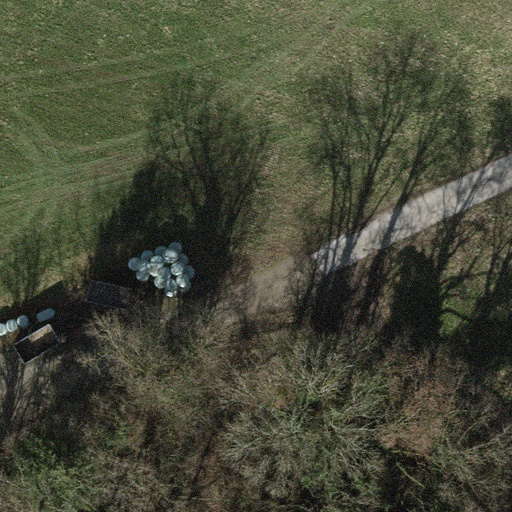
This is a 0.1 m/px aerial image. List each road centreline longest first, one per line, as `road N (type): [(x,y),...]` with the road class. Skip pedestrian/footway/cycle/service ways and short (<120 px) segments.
road 1 (track): [(0,398),(264,289)]
road 2 (track): [(511,416),(264,289)]
road 3 (track): [(264,289),(511,171)]
